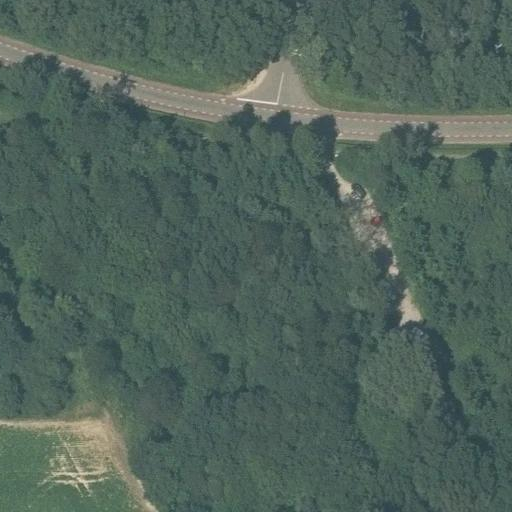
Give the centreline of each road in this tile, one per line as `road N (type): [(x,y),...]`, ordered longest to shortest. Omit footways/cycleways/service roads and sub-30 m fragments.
road 1 (track): [(475,511),(320,151)]
road 2 (tertiary): [(0,51),(132,91),(276,118)]
road 3 (tertiary): [(511,129),(276,118)]
road 4 (unclassified): [(276,118),(293,38),(313,0)]
